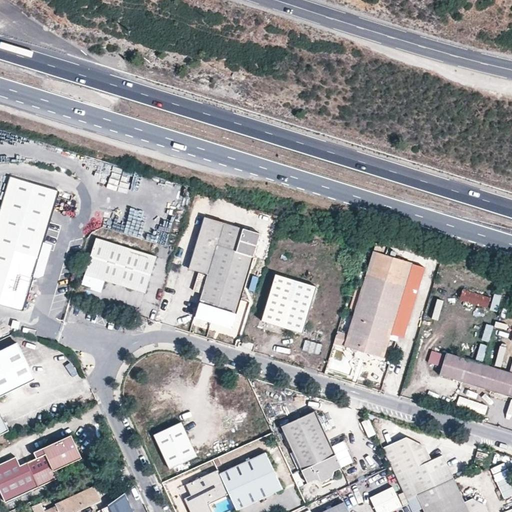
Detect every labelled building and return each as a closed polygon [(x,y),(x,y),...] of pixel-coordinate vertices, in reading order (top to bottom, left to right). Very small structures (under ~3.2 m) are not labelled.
[(58,192),(10,178),(0,212),(0,301),(23,309),(34,274),(38,258),(58,192)] [(158,223),(170,229),(175,219),(162,214),(158,223)] [(243,229),(206,218),(190,269),(199,272),(194,291),(203,293),(196,318),(232,328),(253,257),(236,251),(243,229)] [(117,237),(115,244),(152,256),(155,249),(117,237)] [(97,239),(84,284),(102,291),(106,280),(145,292),(156,257),(115,244),(97,239)] [(349,334),(345,346),(383,358),(390,333),(404,337),(425,267),(373,252),(349,334)] [(44,259),(38,258),(34,274),(39,276),(43,273),(46,264),(44,259)] [(275,274),(262,320),(301,332),(315,287),(275,274)] [(251,291),(256,292),(260,279),(254,277),(251,291)] [(461,304),(490,309),(492,296),(463,291),(461,304)] [(494,295),(491,312),(499,313),(502,296),(494,295)] [(239,313),(248,317),(253,302),(244,299),(239,313)] [(433,320),(440,322),(445,302),(439,300),(433,320)] [(497,322),(495,328),(507,331),(509,326),(497,322)] [(483,341),(490,344),(495,327),(488,325),(483,341)] [(349,334),(337,330),(333,342),(345,346),(349,334)] [(256,344),(242,340),(241,345),(254,349),(256,344)] [(305,341),(303,352),(320,355),(322,344),(305,341)] [(17,344),(0,351),(0,434),(9,430),(0,412),(0,395),(35,380),(17,344)] [(485,362),(489,346),(481,344),(477,360),(485,362)] [(501,347),(497,369),(511,371),(511,359),(507,358),(508,348),(501,347)] [(441,368),(444,354),(432,351),(428,365),(441,368)] [(511,373),(448,355),(442,376),(511,397),(511,373)] [(64,358),(59,362),(69,374),(74,369),(64,358)] [(460,397),(457,406),(486,417),(489,407),(460,397)] [(315,410),(282,426),(309,484),(315,480),(322,482),(333,477),(335,471),(342,467),(315,410)] [(371,420),(363,423),(369,439),(377,436),(371,420)] [(182,423),(155,435),(170,468),(197,455),(182,423)] [(17,457),(0,464),(0,492),(4,501),(57,477),(54,470),(73,462),(62,439),(34,452),(37,458),(21,466),(17,457)] [(418,496),(454,479),(445,457),(433,462),(426,447),(408,440),(385,449),(409,500),(418,496)] [(192,494),(184,498),(190,511),(211,511),(208,504),(230,494),(238,510),(283,489),(266,453),(221,473),(219,469),(187,484),(192,494)] [(487,469),(490,457),(478,453),(475,465),(487,469)] [(511,474),(509,467),(496,473),(506,496),(511,492),(511,474)] [(454,479),(418,496),(425,511),(489,511),(486,505),(473,498),(465,501),(454,479)] [(389,511),(402,506),(393,487),(370,497),(376,511),(389,511)] [(58,508),(46,511),(79,511),(102,503),(96,489),(57,505),(58,508)] [(134,511),(128,498),(102,509),(103,511),(134,511)] [(322,511),(349,511),(345,501),(322,511)]
